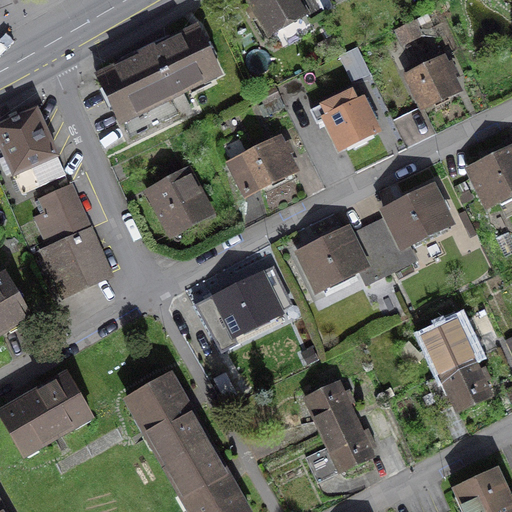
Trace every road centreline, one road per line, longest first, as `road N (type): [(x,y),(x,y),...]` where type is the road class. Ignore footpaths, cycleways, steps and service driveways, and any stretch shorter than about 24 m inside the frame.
road 1 (residential): [(0,382),(151,296),(511,127)]
road 2 (residential): [(356,511),(511,437)]
road 3 (secondary): [(127,0),(0,70)]
